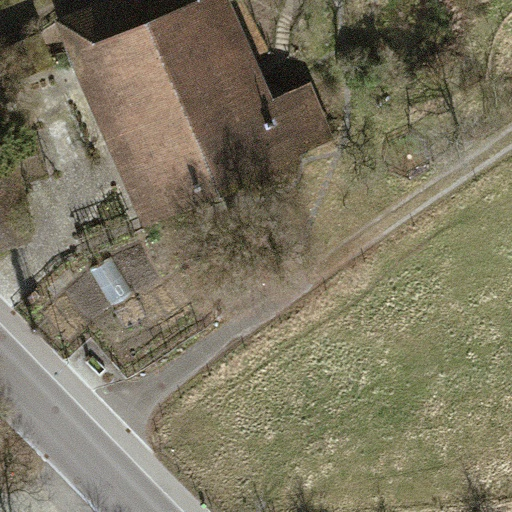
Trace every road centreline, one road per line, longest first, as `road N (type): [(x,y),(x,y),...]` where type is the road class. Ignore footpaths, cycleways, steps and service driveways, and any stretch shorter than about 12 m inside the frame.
road 1 (track): [(75,452),(511,136)]
road 2 (tertiary): [(0,373),(132,511)]
